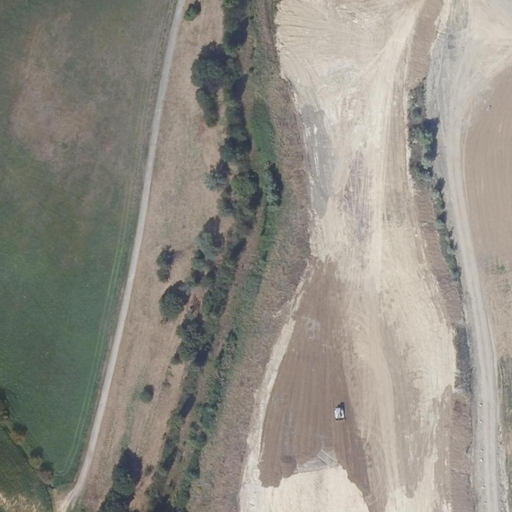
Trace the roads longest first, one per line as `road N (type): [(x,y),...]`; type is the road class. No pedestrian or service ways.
road 1 (track): [(69,511),(121,319),(186,0)]
road 2 (track): [(489,511),(484,336),(457,156),(478,54),(511,35)]
